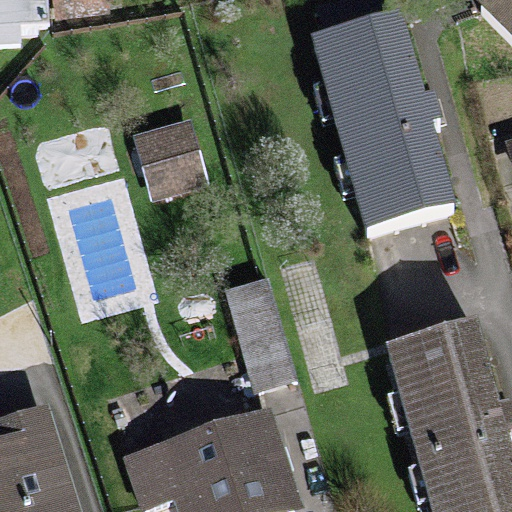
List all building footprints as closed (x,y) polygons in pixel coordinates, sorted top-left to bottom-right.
[(54,0),(0,0),(0,4),(2,47),(25,47),(25,35),(56,34),(54,0)] [(511,0),(482,0),(511,29),(511,0)] [(402,27),(318,50),(370,235),(453,212),(402,27)] [(344,386),(310,259),(276,268),(279,280),(230,294),(258,395),(304,382),(308,396),(344,386)] [(511,511),(511,460),(476,335),(390,360),(433,511),(511,511)] [(290,511),(300,509),(270,419),(130,465),(145,511),(157,511),(183,503),(186,511),(290,511)] [(85,511),(61,433),(0,451),(0,511),(85,511)]
